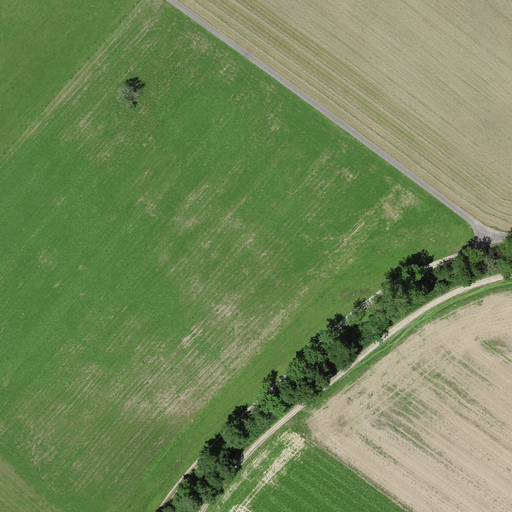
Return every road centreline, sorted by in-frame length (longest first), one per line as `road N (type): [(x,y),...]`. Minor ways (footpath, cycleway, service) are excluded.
road 1 (track): [(160,511),(210,448),(348,318),(388,288),(500,236)]
road 2 (residential): [(511,237),(463,216),(170,0)]
road 3 (track): [(511,276),(442,299),(329,380),(261,438),(201,511)]
